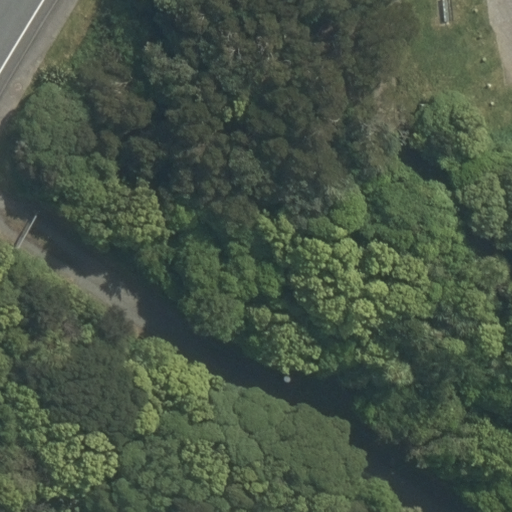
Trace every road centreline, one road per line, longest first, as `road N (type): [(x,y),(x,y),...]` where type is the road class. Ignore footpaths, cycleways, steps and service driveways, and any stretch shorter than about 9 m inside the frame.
road 1 (track): [(0,216),(294,410)]
road 2 (track): [(294,410),(440,511)]
